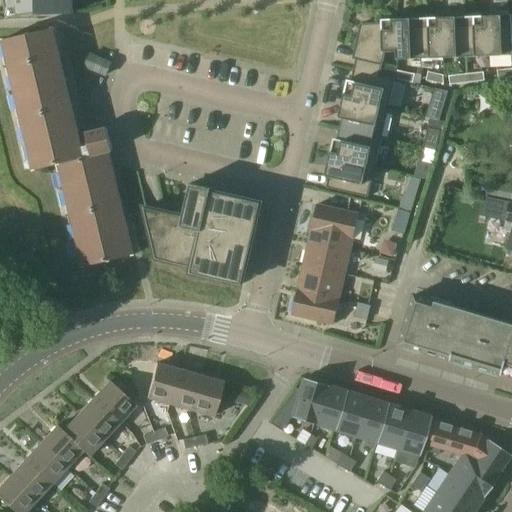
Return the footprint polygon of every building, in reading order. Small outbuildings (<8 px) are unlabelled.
[(39,13),(40,14),(73,14),(73,0),(6,0),(9,18),(39,13)] [(488,16),(465,17),(467,57),(489,56),(488,16)] [(511,32),(511,16),(488,16),(489,56),(511,55),(511,32)] [(465,17),(443,18),(444,58),(467,57),(465,17)] [(398,51),(398,59),(421,58),(420,18),(397,19),(398,51)] [(420,18),(421,58),(444,58),(443,18),(420,18)] [(354,70),(396,79),(381,75),(386,51),(398,51),(397,19),(381,19),(381,23),(361,24),(353,58),(357,59),(354,70)] [(57,165),(82,268),(135,255),(106,129),(86,133),(91,155),(78,159),(48,29),(2,40),(33,169),(33,171),(48,167),(57,165)] [(85,67),(105,76),(111,64),(105,61),(90,55),(85,67)] [(511,69),(497,71),(498,80),(511,78),(511,69)] [(344,98),(389,109),(396,79),(354,70),(352,80),(348,79),(344,98)] [(397,80),(412,84),(414,75),(397,71),(397,80)] [(426,81),(443,85),(443,76),(428,72),(426,81)] [(467,75),(467,84),(484,82),(483,73),(467,75)] [(449,77),(450,86),(467,84),(467,75),(449,77)] [(426,117),(440,121),(449,92),(435,88),(426,117)] [(340,128),(382,138),(389,109),(344,98),(339,117),(343,117),(340,128)] [(330,156),(375,167),(382,138),(340,128),(338,139),(334,138),(330,156)] [(423,149),(434,151),(438,131),(427,129),(423,149)] [(326,187),(368,197),(375,167),(330,156),(326,175),(329,176),(326,187)] [(414,177),(427,180),(431,164),(418,161),(414,177)] [(399,208),(411,212),(420,180),(408,177),(399,208)] [(485,196),(511,202),(511,197),(511,185),(489,180),(485,196)] [(190,273),(242,285),(261,203),(211,192),(211,189),(190,184),(183,217),(154,210),(144,208),(156,259),(192,268),(190,273)] [(506,251),(511,252),(511,201),(511,202),(485,196),(479,216),(505,221),(505,223),(503,231),(510,233),(506,251)] [(310,232),(353,242),(359,214),(317,204),(310,232)] [(392,232),(404,235),(410,214),(398,210),(392,232)] [(391,257),(400,239),(380,229),(371,247),(391,257)] [(304,259),(346,269),(353,242),(310,232),(304,259)] [(297,286),(340,296),(346,269),(304,259),(297,286)] [(353,313),(364,316),(373,284),(362,281),(353,313)] [(291,314),(333,324),(340,296),(297,286),(291,314)] [(511,329),(434,307),(436,302),(414,295),(400,344),(503,374),(508,363),(511,364),(511,329)] [(147,399),(169,405),(178,371),(156,365),(147,399)] [(169,405),(190,411),(200,377),(178,371),(169,405)] [(190,411),(213,417),(222,384),(200,377),(190,411)] [(313,424),(325,386),(326,387),(326,386),(302,379),(290,418),(314,425),(314,424),(313,424)] [(108,381),(92,399),(119,423),(135,406),(108,381)] [(334,430),(346,393),(338,391),(326,387),(325,386),(313,424),(314,424),(334,430)] [(355,437),(366,399),(346,393),(334,430),(336,431),(355,437)] [(77,415),(104,440),(119,423),(92,399),(77,415)] [(376,443),(387,405),(366,399),(355,437),(357,438),(376,443)] [(397,449),(408,412),(387,405),(376,443),(397,449)] [(418,456),(430,418),(408,412),(397,449),(418,456)] [(104,440),(77,415),(62,432),(82,450),(81,451),(88,457),(104,440)] [(495,475),(509,455),(487,441),(479,436),(435,423),(428,444),(440,448),(461,454),(462,454),(495,476),(495,475)] [(40,444),(66,467),(81,451),(82,450),(62,432),(56,426),(40,444)] [(153,433),(156,442),(167,438),(164,429),(153,433)] [(142,437),(146,446),(156,442),(153,433),(142,437)] [(194,439),(196,447),(207,445),(205,436),(194,439)] [(310,450),(317,440),(310,436),(304,446),(310,450)] [(183,441),(184,450),(196,447),(194,439),(183,441)] [(25,460),(51,484),(66,467),(40,444),(25,460)] [(437,456),(440,448),(428,444),(426,452),(437,456)] [(128,448),(121,457),(128,462),(135,453),(128,448)] [(495,476),(462,454),(461,454),(448,474),(448,475),(449,474),(482,497),(482,498),(497,476),(495,475),(495,476)] [(342,469),(348,459),(341,455),(335,465),(342,469)] [(114,466),(122,471),(128,462),(121,457),(114,466)] [(349,473),(355,463),(348,459),(342,469),(349,473)] [(10,477),(36,501),(51,484),(25,460),(10,477)] [(382,487),(388,477),(382,472),(375,482),(382,487)] [(425,487),(429,480),(419,473),(415,480),(425,487)] [(482,497),(449,474),(448,475),(435,494),(462,511),(471,511),(472,511),(482,497)] [(0,487),(0,499),(13,511),(25,511),(36,501),(10,477),(0,487)] [(388,491),(395,481),(388,477),(382,487),(388,491)] [(95,494),(102,500),(109,490),(101,485),(95,494)] [(89,504),(96,509),(102,500),(95,494),(89,504)] [(409,511),(412,511),(418,503),(405,494),(398,504),(401,506),(409,511)] [(462,511),(435,494),(422,511),(462,511)]
